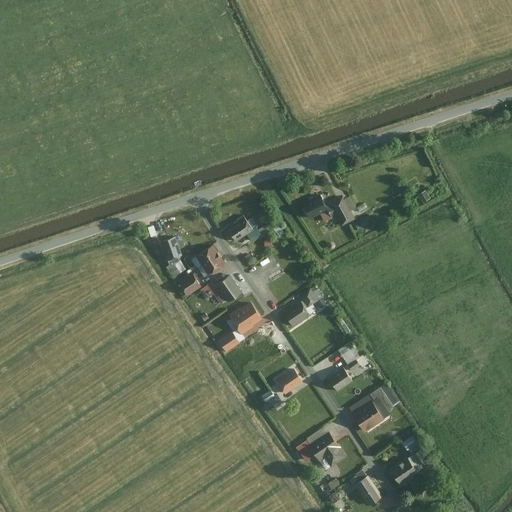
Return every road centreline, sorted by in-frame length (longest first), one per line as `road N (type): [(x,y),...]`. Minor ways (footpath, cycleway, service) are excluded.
road 1 (residential): [(192,198),(412,511)]
road 2 (tertiary): [(511,95),(192,198)]
road 3 (tertiary): [(192,198),(0,260)]
